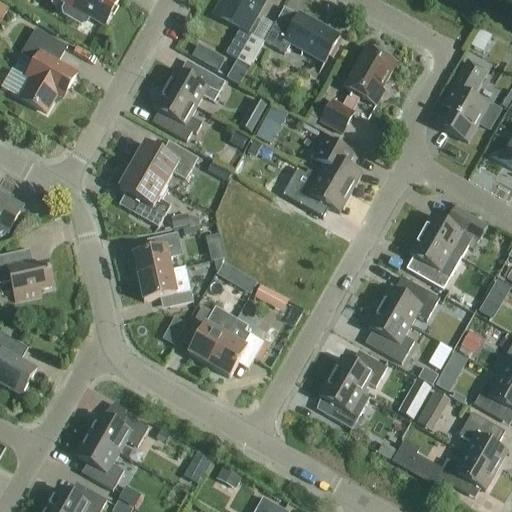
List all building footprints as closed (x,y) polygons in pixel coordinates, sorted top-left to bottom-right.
[(64,0),(62,5),(64,6),(62,11),(64,17),(81,27),(87,25),(90,20),(104,28),(120,0),(64,0)] [(252,37),(247,34),(265,0),(228,0),(227,2),(223,0),(214,16),(240,31),(226,56),(250,70),(264,45),(251,38),(252,37)] [(276,24),(264,45),(285,57),(291,46),(324,65),(339,39),(299,16),(290,32),(276,24)] [(67,50),(36,32),(21,57),(35,65),(26,80),(31,83),(20,101),(46,116),(57,97),(63,101),(77,76),(58,65),(67,50)] [(382,92),(396,66),(367,50),(344,90),(351,94),(343,109),(333,104),(321,125),(343,137),(354,116),(352,114),(360,99),(376,108),(385,93),(382,92)] [(162,66),(186,75),(190,63),(166,54),(162,66)] [(467,65),(460,77),(446,102),(457,108),(444,131),(468,145),(479,126),(489,132),(499,116),(472,100),(486,76),(486,75),(490,68),(473,58),(468,66),(467,65)] [(511,66),(503,63),(495,86),(508,90),(511,78),(511,66)] [(165,92),(197,110),(203,99),(214,105),(225,85),(193,67),(187,78),(176,72),(165,92)] [(227,80),(240,87),(247,74),(235,67),(227,80)] [(197,110),(165,92),(153,112),(164,118),(158,129),(186,145),(192,135),(196,137),(202,126),(191,120),(197,110)] [(239,129),(251,136),(267,107),(255,101),(239,129)] [(216,107),(202,135),(218,142),(231,114),(216,107)] [(265,121),(255,140),(267,146),(277,127),(265,121)] [(247,143),(235,136),(229,146),(241,153),(247,143)] [(511,138),(498,163),(511,170),(511,138)] [(362,176),(348,169),(355,157),(323,140),(312,162),(324,168),(319,178),(351,196),(362,176)] [(252,146),(246,156),(256,161),(262,151),(252,146)] [(132,170),(166,188),(173,176),(185,183),(198,161),(177,149),(170,161),(145,147),(132,170)] [(212,165),(207,174),(227,186),(232,177),(212,165)] [(166,188),(132,170),(119,192),(144,206),(137,218),(158,230),(171,208),(158,201),(166,188)] [(351,196),(319,178),(313,189),(305,185),(294,205),(323,221),(329,210),(339,216),(351,196)] [(8,236),(23,209),(0,196),(0,235),(4,234),(8,236)] [(431,217),(420,237),(452,255),(458,245),(473,253),(487,229),(455,211),(446,226),(431,217)] [(173,232),(190,228),(187,216),(171,220),(173,232)] [(195,229),(182,232),(184,239),(197,237),(195,229)] [(138,281),(171,274),(168,261),(182,258),(177,236),(154,241),(157,253),(133,258),(138,281)] [(409,257),(413,260),(406,272),(443,292),(455,271),(446,266),(452,255),(420,237),(409,257)] [(505,280),(511,268),(511,264),(485,249),(476,264),(505,280)] [(33,269),(32,264),(30,252),(0,259),(0,273),(3,286),(11,284),(16,304),(40,299),(39,293),(53,289),(48,266),(33,269)] [(222,253),(211,255),(213,264),(214,264),(223,262),(224,261),(222,253)] [(213,264),(211,264),(214,277),(223,262),(214,264),(213,264)] [(226,266),(219,277),(230,283),(236,272),(226,266)] [(174,286),(171,274),(138,281),(144,305),(167,299),(170,311),(193,305),(188,283),(174,286)] [(390,290),(379,310),(411,329),(416,319),(426,324),(439,301),(402,280),(394,293),(390,290)] [(286,315),(291,304),(262,289),(257,299),(286,315)] [(498,311),(484,303),(478,314),(496,324),(502,313),(498,311)] [(209,368),(236,322),(215,310),(213,315),(203,309),(190,330),(200,336),(188,356),(209,368)] [(367,330),(372,333),(365,346),(401,367),(414,344),(405,339),(411,329),(379,310),(367,330)] [(249,329),(236,322),(209,368),(230,380),(242,360),(252,366),(264,345),(246,334),(249,329)] [(174,349),(183,332),(174,327),(171,332),(167,330),(161,342),(174,349)] [(136,329),(126,342),(140,352),(150,339),(136,329)] [(470,334),(461,349),(476,358),(485,343),(470,334)] [(21,347),(0,335),(0,386),(21,398),(37,372),(14,359),(21,347)] [(438,338),(428,354),(444,363),(447,358),(459,365),(466,355),(438,338)] [(511,386),(511,347),(506,357),(510,360),(499,379),(511,386)] [(178,365),(168,359),(160,372),(202,398),(217,374),(185,354),(178,365)] [(341,359),(330,379),(362,398),(368,387),(376,391),(387,371),(358,355),(352,365),(341,359)] [(437,379),(422,371),(417,381),(431,389),(437,379)] [(443,374),(434,390),(447,397),(456,381),(443,374)] [(377,406),(362,398),(330,379),(319,399),(329,405),(323,416),(352,432),(363,413),(366,415),(372,415),(377,406)] [(486,386),(481,395),(474,408),(502,424),(509,411),(511,412),(511,386),(499,379),(493,390),(486,386)] [(398,414),(414,423),(423,407),(407,398),(398,414)] [(508,454),(497,448),(505,434),(472,415),(459,438),(471,445),(465,456),(497,474),(508,454)] [(87,438),(119,456),(126,444),(137,451),(149,431),(124,417),(118,428),(99,417),(87,438)] [(168,436),(161,432),(156,441),(164,445),(168,436)] [(119,456),(87,438),(75,458),(94,470),(88,480),(113,494),(124,474),(113,468),(119,456)] [(390,463),(396,452),(379,442),(372,453),(390,463)] [(497,474),(465,456),(458,468),(447,462),(437,480),(469,498),(474,488),(485,494),(497,474)] [(223,468),(216,481),(235,492),(243,479),(223,468)] [(57,490),(45,511),(47,511),(102,511),(107,504),(83,490),(77,501),(57,490)] [(139,499),(124,490),(116,502),(132,511),(139,499)] [(282,511),(263,501),(256,511),(282,511)]
